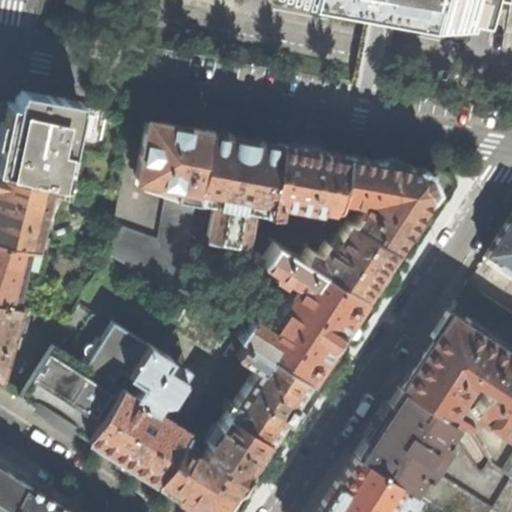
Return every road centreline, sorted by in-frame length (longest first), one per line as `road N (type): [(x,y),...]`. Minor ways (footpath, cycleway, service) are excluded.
road 1 (residential): [(0,56),(511,145)]
road 2 (residential): [(281,511),(511,164)]
road 3 (residential): [(511,76),(130,3)]
road 4 (residential): [(0,422),(142,511)]
